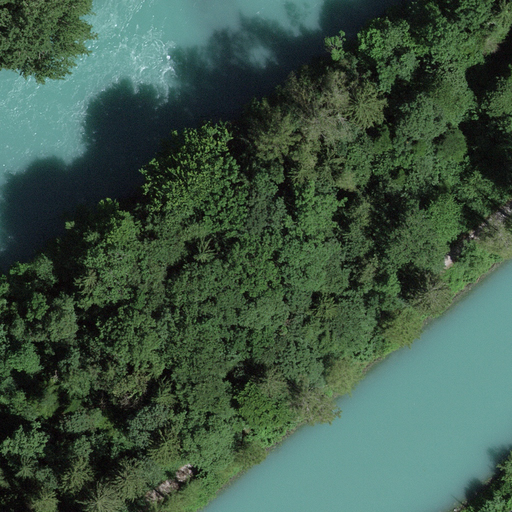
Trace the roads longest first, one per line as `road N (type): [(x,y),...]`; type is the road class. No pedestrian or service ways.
road 1 (track): [(474,0),(214,175),(101,266),(0,325)]
road 2 (track): [(134,511),(511,208)]
